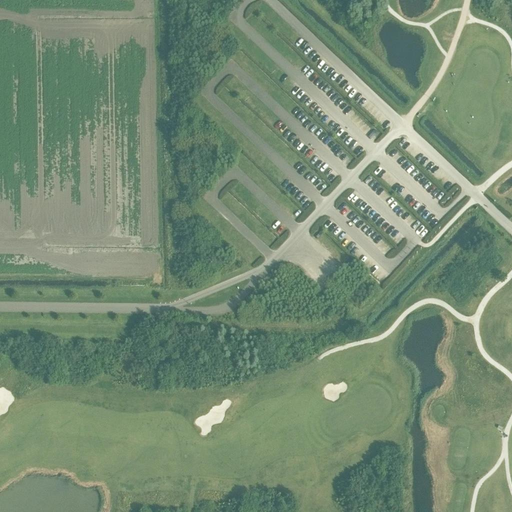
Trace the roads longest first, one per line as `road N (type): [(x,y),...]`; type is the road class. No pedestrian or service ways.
road 1 (unclassified): [(411,116),(277,257)]
road 2 (unclassified): [(149,310),(0,307)]
road 3 (unclassified): [(149,310),(227,305),(277,257)]
road 4 (unclassified): [(277,257),(235,281),(149,310)]
